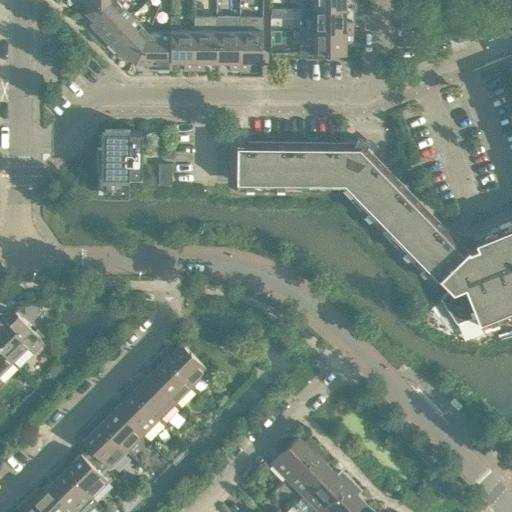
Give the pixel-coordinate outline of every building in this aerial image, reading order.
[(84,13),(115,0),(79,0),(79,2),(84,2),(84,13)] [(132,16),(116,0),(115,0),(84,13),(92,21),(89,24),(106,41),(132,16)] [(299,0),(299,8),(345,8),(344,0),(299,0)] [(313,17),(313,30),(352,31),(352,21),(345,21),(345,8),(299,8),(299,17),(313,17)] [(127,56),(135,64),(148,32),(132,16),(106,41),(123,59),(127,56)] [(170,16),(170,32),(171,32),(170,61),(171,61),(183,62),(183,69),(193,69),(193,30),(179,30),(179,16),(170,16)] [(217,62),(217,16),(194,16),(193,30),(193,69),(203,69),(203,62),(217,62)] [(239,30),(225,30),(225,16),(217,16),(217,62),(229,62),(229,69),(240,69),(240,30),(239,30)] [(262,16),(253,16),(239,16),(239,30),(240,30),(240,69),(249,69),(249,62),(262,62),(262,16)] [(352,31),(313,30),(313,45),(299,45),(299,54),(345,54),(345,41),(352,41),(352,31)] [(170,32),(148,32),(135,64),(146,64),(146,68),(171,68),(171,61),(170,61),(171,32),(170,32)] [(104,146),(97,146),(97,148),(97,158),(98,167),(100,177),(102,186),(104,195),(128,195),(128,190),(128,176),(141,176),(141,164),(141,156),(141,131),(129,130),(129,128),(104,127),(104,130),(104,146)] [(236,182),(236,188),(254,188),(254,182),(277,183),(277,188),(308,189),(308,183),(343,184),(368,208),(364,212),(384,233),(388,229),(408,249),(404,253),(426,276),(430,272),(437,280),(439,278),(450,288),(440,298),(456,323),(476,315),(480,326),(496,319),(496,320),(511,314),(511,220),(482,232),(484,236),(474,240),(474,241),(476,247),(469,250),(467,244),(466,245),(465,243),(372,152),(373,151),(371,149),(370,150),(366,146),(368,141),(365,140),(356,136),(354,141),(346,141),(246,140),(246,145),(238,145),(238,144),(237,144),(236,143),(236,182)] [(159,164),(159,185),(171,185),(171,164),(159,164)] [(0,314),(0,349),(12,361),(27,346),(33,352),(44,341),(14,311),(5,320),(0,314)] [(165,347),(158,353),(190,386),(207,369),(180,342),(170,352),(165,347)] [(0,384),(3,382),(0,379),(0,373),(12,361),(0,349),(0,384)] [(190,386),(158,353),(152,360),(157,365),(147,375),(174,402),(190,386)] [(158,418),(174,402),(147,375),(138,384),(133,379),(126,386),(158,418)] [(142,434),(158,418),(126,386),(119,392),(124,397),(115,407),(142,434)] [(94,418),(126,450),(142,434),(115,407),(105,416),(100,411),(94,418)] [(109,467),(126,450),(94,418),(87,425),(92,430),(82,440),(91,449),(87,453),(103,468),(107,465),(109,467)] [(270,461),(287,478),(320,446),(313,440),(308,445),(298,434),(270,461)] [(287,478),(303,495),(330,468),(321,458),(326,453),(320,446),(287,478)] [(58,464),(91,497),(107,480),(100,472),(103,468),(87,453),(84,456),(80,452),(70,463),(65,458),(58,464)] [(57,476),(47,485),(73,511),(75,511),(91,497),(58,464),(52,471),(57,476)] [(303,495),(319,511),(352,479),(345,472),(340,477),(330,468),(303,495)] [(352,479),(319,511),(320,511),(365,511),(367,510),(361,503),(363,501),(353,491),(358,485),(352,479)] [(33,490),(26,496),(41,511),(73,511),(47,485),(38,495),(33,490)] [(24,508),(20,511),(41,511),(26,496),(19,503),(24,508)]
